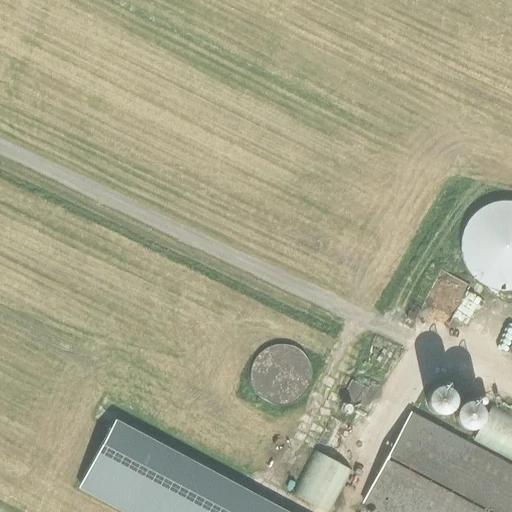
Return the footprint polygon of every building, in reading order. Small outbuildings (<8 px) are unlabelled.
[(501,291),(508,291),(511,291),(511,290),(511,202),(510,202),(505,202),(501,202),(496,203),(493,203),(488,205),(486,206),(483,207),(481,209),(478,210),(476,212),(474,214),(472,216),(470,219),(468,221),(466,224),(465,227),(464,229),(462,232),(462,235),(461,238),(460,241),(460,244),(460,247),(460,250),(461,253),(461,256),(462,259),(463,261),(464,264),(466,268),(467,271),(469,273),(472,276),(475,280),(477,282),(479,283),(482,285),(484,286),(487,287),(490,288),(492,289),(495,290),(498,291),(501,291)] [(285,400),(315,381),(292,346),(262,365),(285,400)] [(333,473),(331,477),(344,482),(348,473),(334,467),(356,413),(339,406),(314,465),(333,473)] [(381,511),(511,511),(511,466),(411,413),(363,502),(381,511)] [(120,511),(286,511),(115,420),(78,489),(120,511)]
